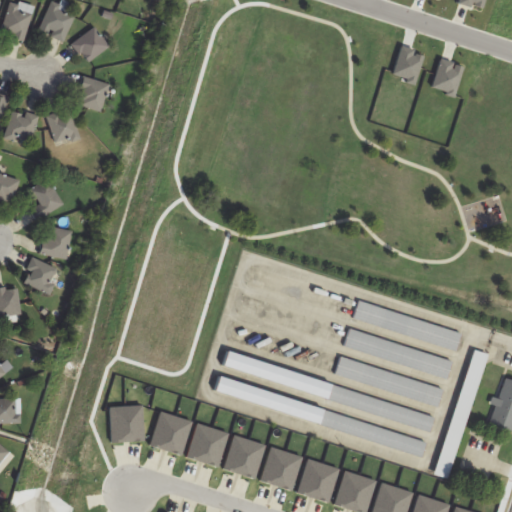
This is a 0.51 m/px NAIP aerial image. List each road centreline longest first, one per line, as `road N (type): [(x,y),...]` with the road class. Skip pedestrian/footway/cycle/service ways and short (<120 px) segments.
road 1 (residential): [(346,0),(511,53)]
road 2 (residential): [(122,492),(171,487),(251,511)]
